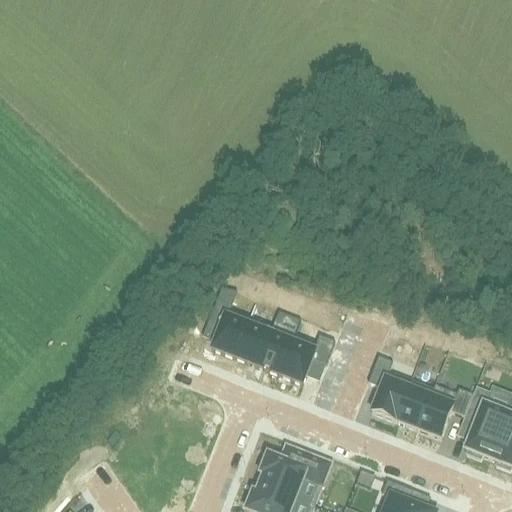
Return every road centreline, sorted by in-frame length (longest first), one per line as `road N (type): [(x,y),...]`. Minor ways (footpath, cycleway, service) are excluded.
road 1 (residential): [(486,511),(492,497),(244,398)]
road 2 (residential): [(244,398),(200,511)]
